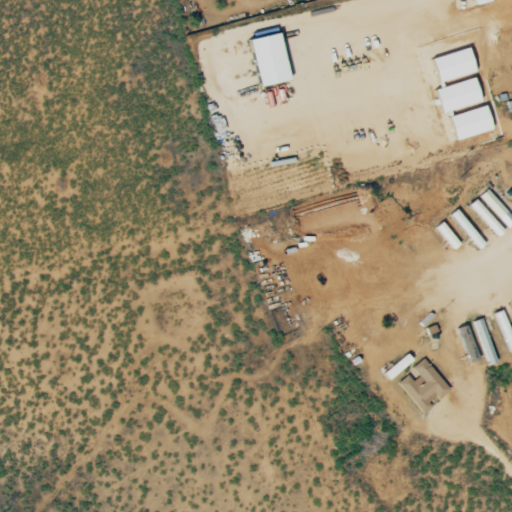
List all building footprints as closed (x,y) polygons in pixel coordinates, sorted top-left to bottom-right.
[(246,40),(257,87),(287,81),(276,34),(246,40)] [(429,59),(436,83),(473,73),(466,48),(429,59)] [(431,89),(438,113),(479,102),(472,78),(431,89)] [(491,130),(483,105),(446,117),(454,141),(491,130)] [(477,197),(505,228),(511,221),(511,219),(484,190),(477,197)] [(502,231),(473,200),(466,206),(496,237),(502,231)] [(449,213),(475,251),(482,246),(455,209),(449,213)] [(434,227),(450,250),(457,245),(441,222),(434,227)] [(414,324),(428,313),(418,301),(405,312),(414,324)] [(505,353),(511,351),(511,345),(502,310),(494,312),(505,353)] [(471,322),(486,366),(494,364),(479,319),(471,322)] [(456,328),(468,362),(476,359),(464,325),(456,328)] [(381,374),(387,380),(410,361),(405,354),(381,374)] [(428,407),(427,406),(447,390),(422,358),(407,370),(409,373),(396,383),(420,414),(428,407)]
